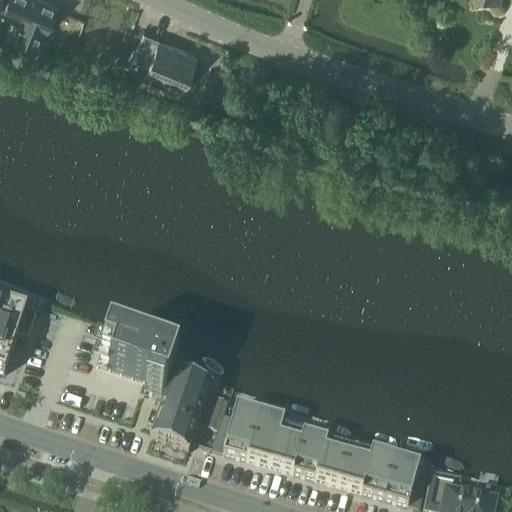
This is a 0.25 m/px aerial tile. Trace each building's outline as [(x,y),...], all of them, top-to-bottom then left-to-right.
[(45,0),(7,0),(2,12),(20,20),(13,38),(35,48),(43,29),(46,31),(57,5),(45,0)] [(132,59),(148,65),(143,77),(166,86),(166,84),(182,90),(195,56),(166,44),(142,35),(136,49),(132,59)] [(0,377),(3,378),(15,340),(26,344),(35,318),(0,306),(0,377)] [(97,370),(108,374),(107,375),(108,375),(109,375),(119,378),(119,379),(120,379),(120,378),(130,382),(130,383),(131,383),(131,382),(142,386),(141,387),(143,387),(145,388),(142,396),(159,402),(162,394),(164,394),(164,393),(165,394),(171,377),(169,377),(171,373),(171,372),(174,363),(175,362),(174,362),(164,359),(163,358),(154,355),(153,354),(152,355),(142,351),(141,351),(131,347),(130,347),(119,343),(120,343),(118,343),(107,339),(106,339),(106,340),(103,349),(102,350),(103,350),(99,360),(99,361),(96,370),(95,371),(96,371),(97,370)] [(148,443),(186,456),(187,455),(187,453),(209,390),(210,389),(171,376),(171,377),(165,394),(157,419),(163,421),(159,433),(153,431),(149,442),(148,442),(148,443)] [(210,455),(221,458),(244,465),(257,420),(258,418),(234,412),(233,414),(231,422),(222,420),(210,455)] [(257,420),(244,465),(267,471),(280,425),(258,418),(257,420)] [(216,435),(218,429),(207,425),(204,431),(216,435)] [(280,425),(267,471),(290,478),(301,439),(280,433),(282,425),(280,425)] [(301,439),(290,478),(313,484),(324,446),(301,439)] [(324,446),(313,484),(336,491),(347,452),(324,446)] [(347,452),(336,491),(359,497),(370,457),(369,457),(369,458),(347,452)] [(370,457),(359,497),(382,504),(393,463),(370,457)] [(393,463),(382,504),(406,511),(417,470),(393,463)] [(430,479),(423,511),(492,511),(494,506),(491,506),(494,493),(476,489),(474,502),(462,500),(454,498),(457,485),(430,479)]
